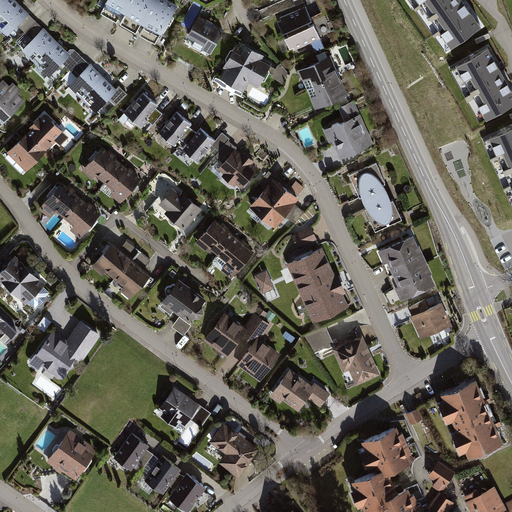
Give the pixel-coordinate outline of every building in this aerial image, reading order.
[(0,0),(0,17),(16,2),(13,0),(0,0)] [(109,0),(101,15),(110,20),(121,0),(109,0)] [(121,0),(110,20),(119,25),(133,0),(121,0)] [(133,0),(119,25),(129,30),(145,0),(133,0)] [(145,0),(129,30),(138,35),(157,0),(145,0)] [(157,0),(138,35),(147,41),(168,3),(163,0),(157,0)] [(419,0),(453,46),(481,25),(462,0),(419,0)] [(16,2),(0,17),(0,28),(8,36),(19,26),(26,33),(36,23),(16,2)] [(147,41),(156,46),(178,8),(168,3),(147,41)] [(306,7),(280,18),(281,21),(278,23),(283,33),(286,32),(287,35),(313,23),(306,7)] [(225,32),(200,18),(188,38),(196,43),(194,48),(211,57),(225,32)] [(23,50),(36,64),(57,44),(36,23),(26,33),(32,40),(23,50)] [(313,23),(287,35),(289,38),(286,39),(291,50),(294,49),(295,52),(321,40),(313,23)] [(57,44),(36,64),(50,77),(63,64),(70,70),(81,60),(74,53),(70,58),(57,44)] [(240,44),(231,60),(265,79),(273,66),(263,60),(264,58),(240,44)] [(511,89),(488,47),(457,65),(487,118),(511,104),(511,89)] [(331,57),(298,72),(307,91),(340,77),(331,57)] [(69,84),(83,99),(104,78),(90,64),(87,67),(81,60),(70,70),(76,77),(69,84)] [(265,79),(231,60),(220,80),(244,94),(249,84),(259,90),(265,79)] [(273,69),(281,78),(290,70),(282,61),(273,69)] [(340,77),(307,91),(316,111),(349,96),(340,77)] [(117,92),(104,78),(83,99),(96,112),(109,100),(115,106),(127,95),(121,88),(117,92)] [(4,81),(0,84),(0,125),(25,102),(18,95),(22,91),(14,83),(9,87),(4,81)] [(131,105),(123,114),(140,129),(147,121),(153,126),(162,115),(156,110),(159,107),(144,93),(133,107),(131,105)] [(327,130),(341,160),(374,146),(355,102),(338,109),(344,123),(327,130)] [(193,131),(190,128),(192,125),(176,112),(158,133),(173,146),(180,139),(183,142),(193,131)] [(31,130),(26,134),(45,153),(57,142),(66,152),(77,141),(70,134),(67,137),(46,115),(41,120),(39,118),(29,128),(31,130)] [(511,127),(490,138),(511,187),(511,127)] [(199,164),(213,148),(218,152),(228,141),(230,139),(223,133),(216,142),(201,128),(196,134),(193,131),(183,142),(186,145),(182,149),(199,164)] [(26,134),(7,153),(26,172),(45,153),(26,134)] [(215,156),(223,164),(218,170),(224,175),(222,177),(233,187),(235,184),(240,189),(258,169),(252,165),(254,162),(243,152),(241,155),(235,150),(237,149),(228,141),(218,152),(215,156)] [(94,175),(105,183),(121,164),(102,148),(82,172),(91,179),(94,175)] [(362,197),(364,204),(388,193),(384,185),(386,184),(377,163),(350,175),(360,198),(362,197)] [(111,195),(121,203),(141,180),(121,164),(105,183),(115,191),(111,195)] [(250,206),(262,218),(287,189),(274,178),(275,177),(268,171),(258,183),(265,189),(250,206)] [(54,210),(64,218),(80,199),(62,184),(40,211),(49,218),(54,210)] [(165,215),(184,230),(201,209),(181,193),(180,195),(172,189),(159,205),(167,212),(165,215)] [(287,189),(262,218),(275,228),(286,216),(295,223),(305,212),(295,204),(299,200),(287,189)] [(388,193),(364,204),(367,210),(366,211),(375,233),(402,221),(393,200),(391,201),(388,193)] [(70,231),(80,238),(99,214),(80,199),(64,218),(74,226),(70,231)] [(215,221),(196,244),(205,251),(208,248),(218,256),(234,236),(215,221)] [(311,227),(292,236),(297,247),(317,239),(311,227)] [(234,236),(218,256),(228,264),(221,273),(230,280),(253,252),(234,236)] [(414,237),(379,252),(384,264),(387,263),(393,276),(427,261),(420,245),(419,246),(414,237)] [(105,272),(115,280),(130,262),(111,246),(93,268),(102,275),(105,272)] [(287,264),(313,323),(349,308),(343,295),(347,293),(339,274),(335,276),(323,248),(287,264)] [(14,257),(0,272),(0,282),(26,306),(28,304),(35,310),(50,294),(43,287),(46,284),(14,257)] [(427,261),(393,276),(398,287),(395,289),(400,302),(436,286),(431,275),(433,274),(427,261)] [(122,291),(131,299),(149,277),(130,262),(115,280),(125,288),(122,291)] [(266,271),(255,276),(262,293),(274,288),(266,271)] [(179,280),(159,307),(170,315),(173,311),(189,323),(192,319),(200,319),(204,314),(202,306),(206,300),(179,280)] [(410,317),(420,340),(452,326),(442,303),(429,308),(425,300),(408,307),(412,316),(410,317)] [(267,312),(260,307),(255,313),(263,318),(267,312)] [(205,341),(232,361),(263,320),(255,314),(244,328),(225,314),(205,341)] [(0,337),(7,344),(17,333),(0,317),(0,337)] [(191,326),(179,317),(172,327),(183,336),(191,326)] [(232,361),(260,382),(280,355),(261,340),(271,326),(263,320),(232,361)] [(82,364),(101,337),(81,323),(68,342),(54,333),(31,365),(39,371),(41,368),(59,381),(65,380),(78,361),(82,364)] [(326,326),(303,336),(314,354),(335,345),(326,326)] [(349,371),(356,387),(381,376),(363,335),(332,348),(343,373),(349,371)] [(290,371),(270,397),(280,404),(282,400),(298,412),(308,399),(320,408),(330,394),(315,383),(312,386),(290,371)] [(454,427),(489,412),(484,401),(490,399),(486,390),(480,393),(474,380),(440,395),(443,401),(438,404),(447,424),(452,422),(454,427)] [(180,424),(186,428),(190,421),(201,428),(212,414),(175,388),(159,410),(164,413),(161,417),(176,428),(180,424)] [(417,410),(408,414),(412,425),(422,421),(417,410)] [(489,412),(454,427),(457,433),(451,435),(460,455),(465,452),(468,459),(503,444),(495,426),(501,424),(497,415),(491,417),(489,412)] [(220,465),(239,479),(260,450),(224,424),(210,444),(227,455),(220,465)] [(374,468),(376,472),(381,470),(383,475),(386,473),(411,462),(408,455),(407,456),(403,448),(408,445),(405,439),(400,442),(397,434),(399,433),(396,427),(362,442),(366,450),(360,453),(368,471),(374,468)] [(48,463),(75,482),(97,451),(70,432),(48,463)] [(132,435),(114,460),(130,472),(136,463),(145,469),(154,456),(146,450),(148,447),(132,435)] [(152,474),(146,483),(162,494),(168,486),(175,491),(185,478),(177,473),(180,469),(164,458),(161,461),(154,456),(145,469),(152,474)] [(455,472),(439,460),(427,476),(435,481),(433,484),(441,491),(455,472)] [(381,470),(376,472),(352,483),(355,490),(350,492),(357,508),(362,506),(364,511),(370,511),(388,505),(385,499),(399,493),(394,483),(391,484),(386,473),(383,475),(381,470)] [(175,491),(169,500),(186,511),(188,511),(194,504),(198,507),(209,496),(203,492),(206,488),(187,475),(185,478),(175,491)] [(510,511),(496,485),(482,493),(479,487),(464,495),(473,511),(510,511)] [(414,511),(414,510),(419,507),(416,501),(411,504),(408,496),(410,495),(407,489),(399,493),(385,499),(388,505),(370,511),(414,511)] [(429,510),(431,511),(447,511),(453,504),(440,494),(429,510)]
